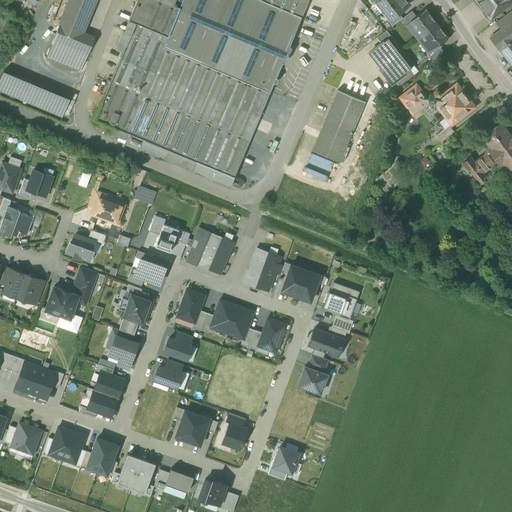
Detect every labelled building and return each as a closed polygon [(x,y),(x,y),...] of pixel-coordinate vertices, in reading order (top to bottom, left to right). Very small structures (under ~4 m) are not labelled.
[(68,0),(60,23),(83,32),(85,28),(96,0),(68,0)] [(179,6),(163,0),(135,0),(128,18),(167,34),(179,6)] [(263,0),(181,0),(179,6),(167,34),(164,42),(163,46),(162,46),(270,92),(274,83),(277,82),(278,79),(278,78),(276,77),(279,69),(281,68),(282,67),(281,65),(279,64),(282,58),(284,59),(288,49),(286,48),(288,42),(290,42),(292,42),(293,40),(292,39),(295,31),(301,16),(263,0)] [(307,0),(263,0),(301,16),(307,0)] [(379,0),(377,2),(384,10),(396,0),(379,0)] [(406,0),(396,0),(384,10),(390,18),(398,12),(409,4),(406,0)] [(476,0),(490,18),(502,9),(504,10),(507,7),(507,5),(509,3),(506,0),(476,0)] [(416,16),(409,21),(410,22),(406,25),(416,39),(437,23),(425,8),(416,16)] [(402,17),(401,19),(406,25),(410,22),(409,21),(416,16),(412,10),(402,17)] [(511,12),(510,10),(496,22),(501,29),(502,29),(511,21),(511,12)] [(398,12),(390,18),(387,20),(392,25),(401,19),(402,17),(398,12)] [(167,34),(128,18),(129,19),(128,21),(127,21),(122,31),(130,34),(137,31),(164,42),(167,34)] [(511,21),(502,29),(501,29),(490,37),(511,65),(511,64),(511,46),(509,43),(511,40),(511,21)] [(83,32),(60,23),(54,37),(56,38),(88,51),(94,37),(83,32)] [(437,23),(416,39),(427,53),(431,49),(432,51),(439,45),(448,38),(437,23)] [(96,32),(85,28),(83,32),(94,37),(96,32)] [(386,30),(377,37),(381,43),(391,35),(386,30)] [(137,31),(130,34),(122,31),(115,48),(122,51),(109,80),(142,94),(162,46),(163,46),(164,42),(137,31)] [(418,71),(391,35),(381,43),(369,53),(392,82),(395,80),(409,69),(413,74),(418,71)] [(80,70),(88,51),(56,38),(48,57),(80,70)] [(439,45),(432,51),(431,49),(427,53),(432,60),(443,51),(439,45)] [(270,92),(162,46),(142,94),(183,112),(214,125),(250,140),(270,92)] [(409,69),(395,80),(399,85),(413,74),(409,69)] [(4,71),(0,79),(0,89),(62,115),(69,98),(4,71)] [(142,94),(109,80),(93,118),(112,125),(109,132),(124,138),(125,136),(128,137),(125,143),(139,149),(139,148),(163,158),(183,112),(142,94)] [(425,97),(415,85),(400,97),(412,112),(424,102),(427,103),(426,107),(429,112),(433,108),(434,106),(438,113),(441,110),(439,107),(439,106),(435,100),(436,99),(433,99),(434,95),(432,92),(429,94),(428,98),(425,97)] [(467,100),(455,85),(436,99),(435,100),(439,106),(439,107),(441,110),(451,123),(467,110),(467,109),(472,105),(469,100),(467,100)] [(337,90),(311,151),(339,162),(365,102),(337,90)] [(183,112),(163,158),(194,170),(199,161),(214,125),(183,112)] [(511,133),(510,135),(500,121),(482,135),(490,146),(488,148),(490,151),(485,155),(488,160),(511,141),(511,133)] [(214,125),(199,161),(194,170),(230,185),(237,188),(239,188),(241,187),(243,185),(243,183),(242,180),(240,178),(234,176),(250,140),(214,125)] [(448,125),(435,135),(440,142),(454,132),(448,125)] [(511,141),(488,160),(492,164),(497,161),(499,164),(502,161),(510,172),(511,170),(511,141)] [(474,163),(463,148),(453,155),(465,170),(468,168),(471,173),(478,168),(474,163)] [(485,155),(474,163),(478,168),(488,160),(485,155)] [(488,160),(478,168),(482,173),(492,164),(488,160)] [(22,168),(2,161),(0,167),(0,188),(2,189),(13,193),(22,168)] [(136,184),(142,185),(145,170),(139,168),(136,184)] [(482,173),(478,168),(471,173),(479,183),(486,178),(482,173)] [(54,176),(34,169),(29,180),(26,190),(33,192),(46,197),(54,176)] [(82,170),(79,185),(87,187),(91,172),(82,170)] [(31,197),(33,192),(26,190),(29,180),(24,178),(19,193),(31,197)] [(486,178),(479,183),(483,188),(490,183),(486,178)] [(153,202),(155,189),(137,185),(134,198),(153,202)] [(93,189),(87,206),(95,209),(99,196),(105,198),(106,194),(93,189)] [(105,198),(99,196),(95,209),(92,215),(115,223),(122,204),(105,198)] [(10,200),(3,197),(0,205),(0,215),(3,216),(7,205),(8,206),(10,200)] [(33,217),(19,212),(19,210),(8,206),(7,205),(3,216),(0,225),(0,232),(10,236),(11,233),(17,236),(18,231),(26,234),(33,217)] [(149,231),(159,235),(163,224),(164,224),(165,219),(154,215),(149,231)] [(164,224),(163,224),(159,235),(155,246),(170,251),(174,240),(178,229),(164,224)] [(203,267),(215,234),(199,228),(194,240),(188,238),(186,243),(192,246),(186,261),(203,267)] [(190,233),(178,229),(174,240),(186,244),(186,243),(188,238),(190,233)] [(105,235),(91,230),(88,239),(94,241),(94,242),(102,245),(105,235)] [(88,239),(75,234),(71,243),(70,242),(66,252),(74,254),(73,256),(80,259),(81,257),(89,260),(92,250),(91,250),(94,242),(94,241),(88,239)] [(215,234),(203,267),(222,274),(234,241),(215,234)] [(120,235),(117,242),(127,245),(129,238),(120,235)] [(252,259),(282,269),(283,265),(277,263),(280,256),(257,247),(252,259)] [(138,250),(135,257),(140,259),(141,258),(149,261),(152,255),(138,250)] [(165,267),(149,261),(141,258),(140,259),(137,269),(134,274),(144,278),(159,283),(165,267)] [(282,269),(252,259),(248,271),(270,278),(273,271),(280,274),(282,270),(282,269)] [(282,270),(288,272),(291,264),(285,261),(283,265),(282,269),(282,270)] [(295,297),(306,268),(291,263),(291,264),(288,272),(281,291),(295,297)] [(97,273),(80,267),(73,285),(80,288),(78,295),(78,296),(76,301),(85,305),(97,273)] [(134,274),(137,269),(132,267),(127,280),(141,285),(144,278),(134,274)] [(0,281),(0,280),(0,282),(6,285),(11,270),(5,268),(0,281)] [(306,268),(295,297),(310,302),(317,283),(320,274),(306,268)] [(24,274),(12,269),(11,270),(6,285),(3,292),(16,297),(24,274)] [(270,278),(248,271),(247,270),(243,282),(268,290),(272,279),(270,278)] [(37,278),(24,274),(16,297),(28,301),(30,295),(36,279),(37,278)] [(320,274),(317,283),(323,285),(326,276),(320,274)] [(44,282),(36,279),(30,295),(38,298),(44,282)] [(359,291),(333,282),(330,291),(328,291),(323,307),(334,311),(333,314),(336,314),(348,319),(359,291)] [(130,292),(139,295),(141,289),(128,284),(126,290),(130,292)] [(78,295),(53,286),(53,287),(46,308),(45,309),(45,310),(46,310),(60,315),(60,316),(61,316),(62,315),(69,318),(70,319),(70,318),(71,314),(76,301),(78,296),(78,295)] [(204,295),(187,289),(177,316),(195,323),(199,309),(204,295)] [(139,295),(130,292),(128,299),(123,297),(119,308),(124,310),(122,316),(124,316),(139,322),(143,323),(146,315),(147,316),(150,308),(149,307),(152,300),(139,295)] [(24,307),(26,302),(15,298),(13,303),(24,307)] [(227,333),(237,305),(220,299),(214,315),(210,327),(227,333)] [(85,305),(76,301),(71,314),(81,317),(85,305)] [(237,305),(227,333),(243,339),(247,327),(253,311),(237,305)] [(60,315),(46,310),(45,310),(45,309),(46,308),(40,306),(36,317),(57,324),(60,316),(60,315)] [(193,327),(200,329),(206,312),(199,309),(195,323),(193,327)] [(214,315),(206,312),(200,329),(208,332),(210,327),(214,315)] [(69,318),(62,315),(61,316),(60,316),(57,324),(76,331),(81,317),(71,314),(70,318),(70,319),(69,318)] [(348,319),(336,314),(332,326),(346,331),(348,332),(352,320),(348,319)] [(134,335),(139,322),(124,316),(119,330),(129,333),(134,335)] [(267,318),(262,332),(257,345),(276,352),(286,324),(267,318)] [(332,326),(329,326),(327,332),(344,338),(346,331),(332,326)] [(111,333),(127,339),(129,333),(119,330),(113,327),(111,333)] [(241,344),(249,347),(255,330),(247,327),(243,339),(241,344)] [(344,338),(327,332),(314,328),(308,345),(314,347),(325,351),(339,356),(343,347),(341,346),(344,338)] [(178,330),(175,339),(189,345),(192,336),(178,330)] [(262,332),(255,330),(249,347),(256,349),(257,345),(262,332)] [(127,339),(110,333),(106,346),(111,347),(110,351),(121,354),(118,365),(129,368),(137,343),(127,339)] [(175,339),(169,337),(164,351),(186,359),(191,345),(189,345),(175,339)] [(325,351),(314,347),(311,353),(323,357),(325,351)] [(0,358),(0,366),(8,370),(13,356),(2,352),(2,353),(0,358)] [(323,357),(311,353),(307,366),(324,372),(328,359),(323,357)] [(13,356),(8,370),(20,374),(24,361),(25,360),(13,356)] [(98,364),(113,369),(115,364),(100,358),(98,364)] [(167,359),(164,367),(179,373),(182,364),(167,359)] [(15,388),(31,394),(40,367),(24,361),(20,374),(15,388)] [(101,371),(111,375),(113,369),(98,364),(96,369),(101,371)] [(164,367),(159,365),(154,379),(176,387),(181,374),(179,373),(164,367)] [(324,372),(307,366),(304,366),(302,373),(301,372),(299,377),(300,377),(297,384),(320,393),(327,374),(324,372)] [(56,372),(40,367),(31,394),(47,399),(52,386),(56,372)] [(111,375),(101,371),(94,390),(117,398),(124,379),(111,375)] [(56,372),(52,386),(58,388),(63,375),(56,372)] [(117,398),(94,390),(87,408),(110,417),(117,398)] [(181,421),(185,410),(177,407),(173,418),(181,421)] [(188,440),(197,414),(185,410),(181,421),(176,436),(188,440)] [(225,421),(230,422),(242,427),(245,419),(228,413),(225,421)] [(197,414),(188,440),(200,445),(205,430),(209,418),(197,414)] [(218,421),(209,418),(205,430),(214,433),(218,421)] [(41,430),(19,422),(17,428),(11,444),(8,451),(31,459),(41,430)] [(247,428),(242,427),(230,422),(222,442),(239,449),(247,428)] [(10,425),(8,429),(4,442),(11,444),(17,428),(10,425)] [(62,458),(72,431),(59,426),(54,439),(49,454),(62,458)] [(8,429),(2,427),(0,433),(0,442),(3,444),(4,442),(8,429)] [(43,430),(39,439),(44,440),(47,432),(43,430)] [(72,431),(62,458),(75,463),(80,448),(85,435),(72,431)] [(49,454),(54,439),(48,437),(42,454),(48,456),(49,454)] [(117,445),(97,438),(87,467),(107,474),(112,460),(117,445)] [(287,471),(297,475),(301,464),(295,462),(298,453),(280,446),(276,457),(274,456),(271,465),(287,471)] [(86,450),(80,448),(74,466),(80,467),(81,465),(86,450)] [(92,452),(86,450),(81,465),(87,467),(92,452)] [(142,459),(127,453),(120,473),(117,483),(131,488),(142,459)] [(156,464),(142,459),(131,488),(145,493),(148,484),(156,464)] [(118,462),(112,460),(107,474),(113,476),(118,462)] [(271,465),(268,473),(284,479),(287,471),(271,465)] [(170,472),(160,469),(154,486),(164,489),(166,484),(170,472)] [(171,469),(170,472),(166,484),(188,492),(193,476),(171,469)] [(111,481),(117,483),(120,473),(115,472),(113,476),(111,481)] [(212,481),(205,479),(198,499),(206,502),(207,500),(220,504),(225,490),(227,484),(212,479),(212,481)] [(153,486),(148,484),(145,493),(150,495),(153,486)] [(232,511),(238,495),(225,490),(220,504),(219,506),(219,507),(231,511),(232,511)]
